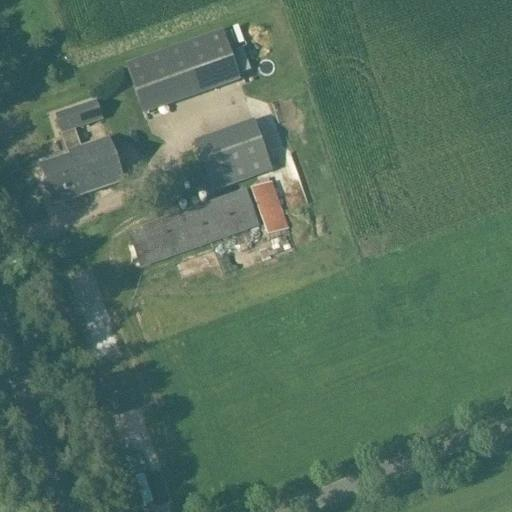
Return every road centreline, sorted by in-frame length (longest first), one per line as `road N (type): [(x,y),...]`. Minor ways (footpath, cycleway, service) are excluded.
road 1 (unclassified): [(511,422),(289,511)]
road 2 (unclassified): [(65,511),(0,328)]
